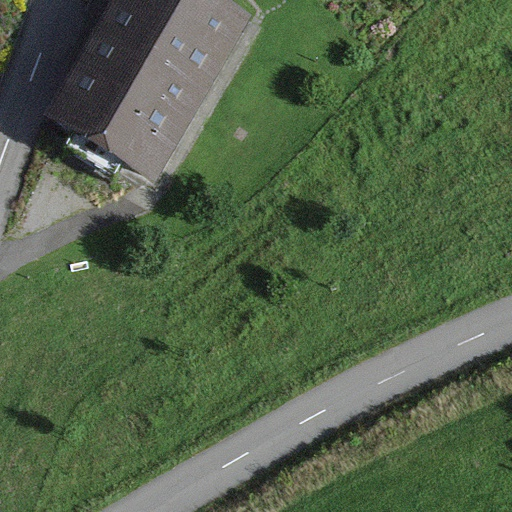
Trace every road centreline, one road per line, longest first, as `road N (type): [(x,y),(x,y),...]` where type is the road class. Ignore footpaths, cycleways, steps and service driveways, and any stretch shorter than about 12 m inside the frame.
road 1 (tertiary): [(511,323),(464,340),(147,511)]
road 2 (residential): [(63,0),(0,175)]
